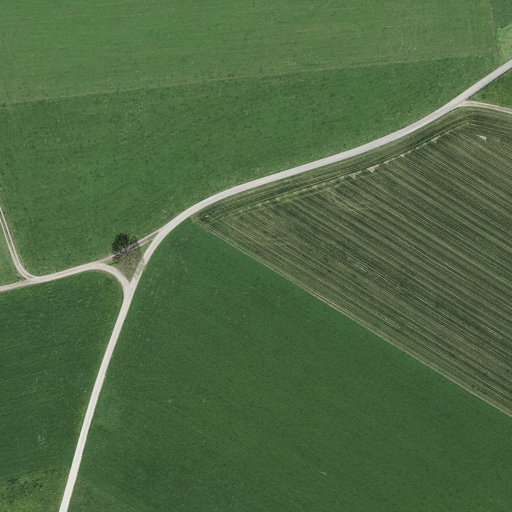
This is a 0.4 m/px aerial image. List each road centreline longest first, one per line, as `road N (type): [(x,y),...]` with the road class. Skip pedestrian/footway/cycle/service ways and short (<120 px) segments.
road 1 (track): [(61,511),(129,294),(168,227),(210,199),(382,141),(451,105)]
road 2 (track): [(129,294),(104,266),(43,279),(25,274),(0,213)]
